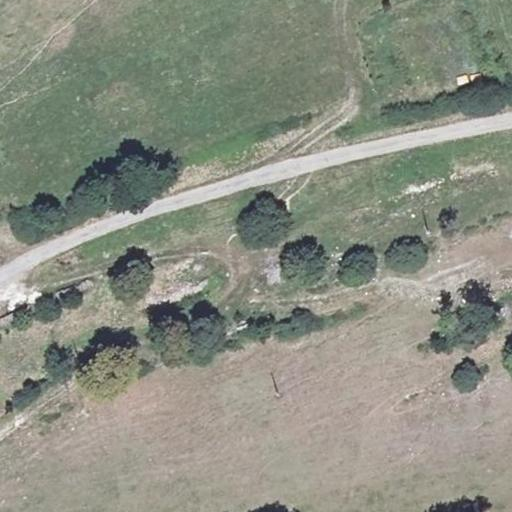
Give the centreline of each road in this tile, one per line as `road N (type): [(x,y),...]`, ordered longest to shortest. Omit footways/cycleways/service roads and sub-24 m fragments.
road 1 (track): [(0,427),(225,296),(294,238),(124,258),(46,284),(0,271)]
road 2 (unclassified): [(511,119),(135,210),(0,270)]
